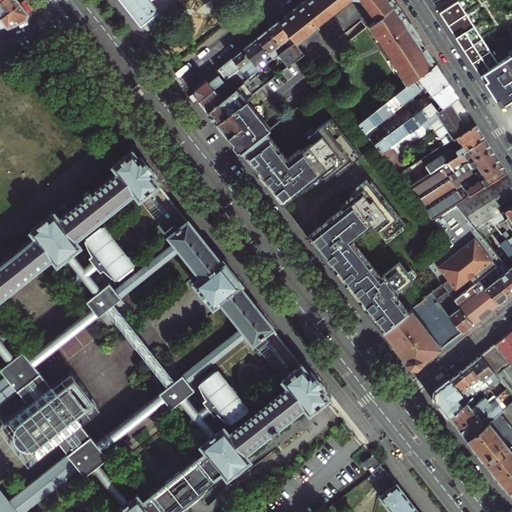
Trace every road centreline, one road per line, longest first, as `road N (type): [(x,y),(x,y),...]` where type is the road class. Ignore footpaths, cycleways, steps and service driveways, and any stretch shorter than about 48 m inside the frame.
road 1 (secondary): [(256,252),(385,415)]
road 2 (secondary): [(398,401),(271,241)]
road 3 (secondary): [(271,241),(157,97)]
road 4 (secondary): [(144,108),(256,252)]
road 5 (residential): [(511,151),(413,0)]
road 6 (residential): [(279,0),(157,97)]
road 7 (residential): [(398,401),(511,310)]
